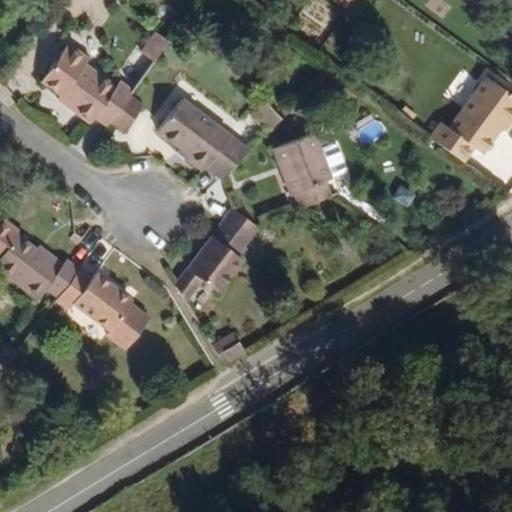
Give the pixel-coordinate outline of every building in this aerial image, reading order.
[(145,55),(156,62),(171,40),(160,33),(145,55)] [(110,126),(113,121),(131,96),(135,91),(121,83),(118,88),(87,67),(91,60),(70,46),(42,85),(57,96),(61,90),(79,102),(76,108),(74,111),(94,124),(97,119),(110,126)] [(488,140),(485,138),(493,127),(502,131),(511,116),(511,103),(481,81),(448,128),(440,123),(430,137),(462,161),(470,149),(478,154),(488,140)] [(76,108),(79,102),(61,90),(57,96),(76,108)] [(146,107),(149,101),(135,91),(131,96),(146,107)] [(113,121),(128,131),(146,107),(131,96),(113,121)] [(203,163),(219,174),(242,142),(180,100),(158,131),(187,151),(184,158),(200,169),(203,163)] [(266,102),(257,115),(276,128),(285,115),(266,102)] [(238,136),(253,148),(268,129),(253,117),(238,136)] [(298,205),(327,196),(323,183),(329,181),(328,179),(339,175),(343,171),(337,149),(330,146),(320,150),(314,132),(275,144),(290,192),(294,191),(298,205)] [(245,239),(255,225),(228,209),(219,221),(245,239)] [(0,258),(20,227),(0,214),(0,258)] [(196,281),(213,292),(239,257),(234,253),(245,239),(219,221),(175,282),(184,300),(196,281)] [(44,287),(59,296),(81,267),(82,265),(66,255),(64,259),(17,231),(0,258),(0,271),(37,297),(44,287)] [(128,300),(132,295),(96,270),(93,274),(81,267),(59,296),(57,299),(68,306),(73,300),(110,325),(107,331),(131,346),(151,315),(128,300)] [(225,364),(246,355),(237,332),(216,341),(225,364)] [(0,353),(0,360),(8,366),(20,349),(8,342),(0,353)]
